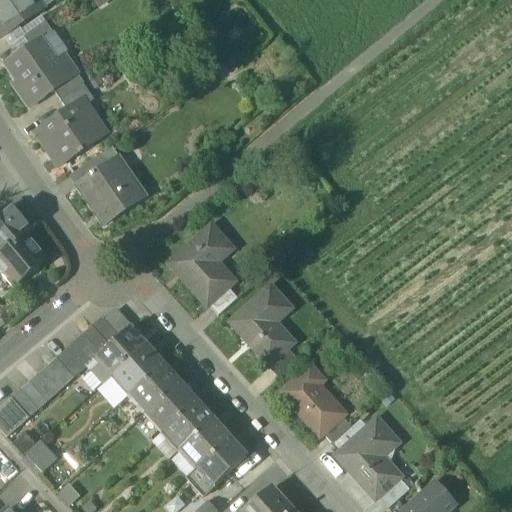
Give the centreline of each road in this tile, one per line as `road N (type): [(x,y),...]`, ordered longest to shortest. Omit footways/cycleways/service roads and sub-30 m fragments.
road 1 (residential): [(114,266),(342,511)]
road 2 (unclassified): [(439,0),(230,172)]
road 3 (residential): [(0,117),(50,201),(114,266)]
road 4 (residential): [(114,266),(230,172)]
road 5 (residential): [(0,361),(114,266)]
